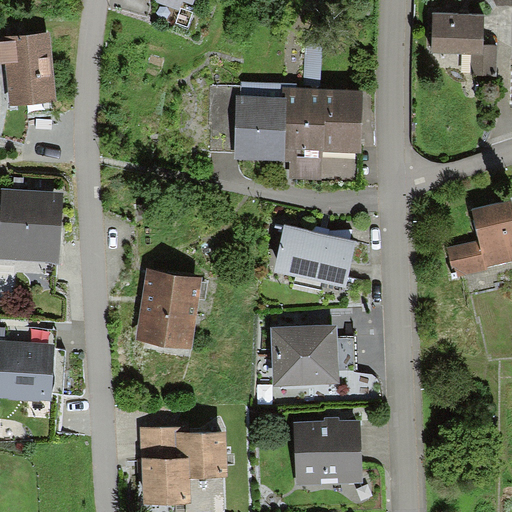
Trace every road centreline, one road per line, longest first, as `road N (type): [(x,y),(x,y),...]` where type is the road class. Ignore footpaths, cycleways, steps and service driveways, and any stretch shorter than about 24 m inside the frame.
road 1 (residential): [(109,511),(86,161),(95,0)]
road 2 (residential): [(405,511),(390,176)]
road 3 (residential): [(390,176),(394,0)]
road 4 (residential): [(390,176),(420,177),(511,149)]
